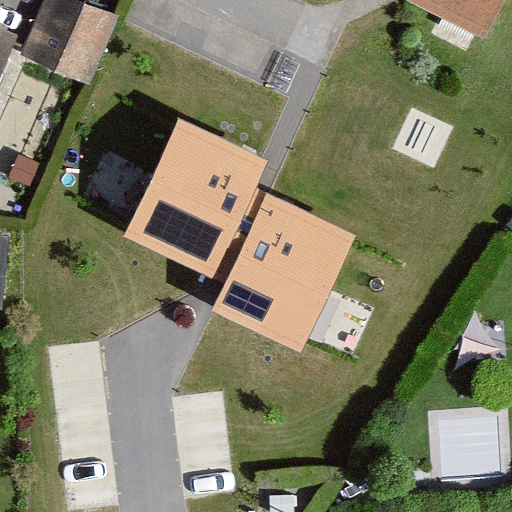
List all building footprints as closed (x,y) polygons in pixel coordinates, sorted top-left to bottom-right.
[(96,0),(44,0),(23,48),(88,77),(119,10),(96,0)] [(435,0),(484,24),(496,0),(435,0)] [(0,76),(20,30),(0,20),(0,76)] [(270,135),(179,92),(121,213),(222,261),(209,289),(303,333),(359,215),(255,166),(270,135)] [(0,295),(4,296),(12,230),(0,228),(0,295)] [(435,406),(436,469),(511,467),(511,452),(511,404),(435,406)]
